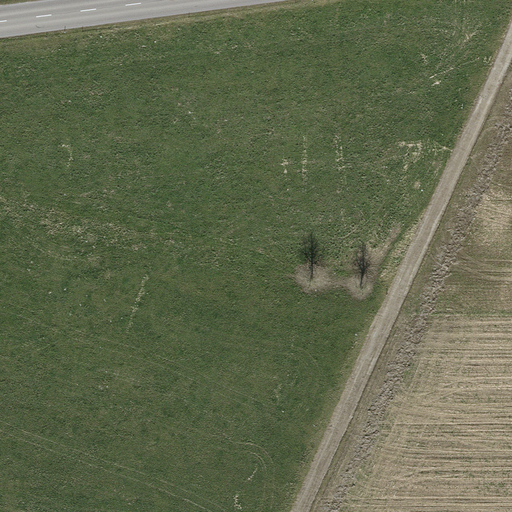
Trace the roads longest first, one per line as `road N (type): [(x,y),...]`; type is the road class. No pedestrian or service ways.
road 1 (track): [(511,43),(302,511)]
road 2 (tertiary): [(0,23),(179,0)]
